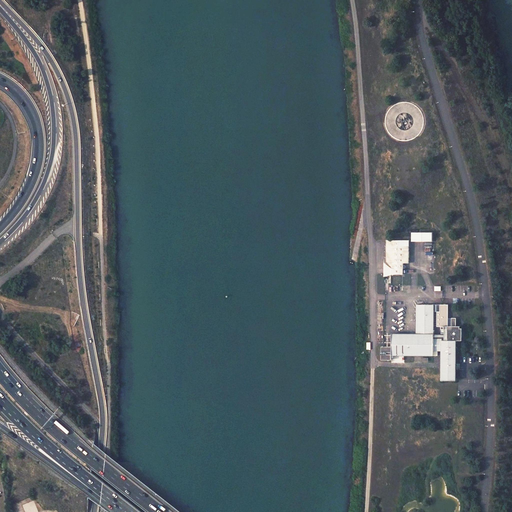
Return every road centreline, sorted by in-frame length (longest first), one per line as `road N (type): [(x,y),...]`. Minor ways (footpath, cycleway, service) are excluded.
road 1 (trunk): [(94,511),(103,418),(78,266),(73,121),(48,56),(0,3)]
road 2 (track): [(79,0),(108,365),(101,511)]
road 3 (motorway): [(0,241),(39,192),(53,145),(46,78),(0,6)]
road 4 (motorway): [(159,511),(55,429),(0,371)]
road 5 (motorway): [(0,79),(27,104),(38,139),(31,181),(0,227)]
road 6 (motorway): [(0,400),(107,497)]
road 7 (track): [(366,511),(372,369)]
road 8 (motorway): [(0,425),(107,497)]
